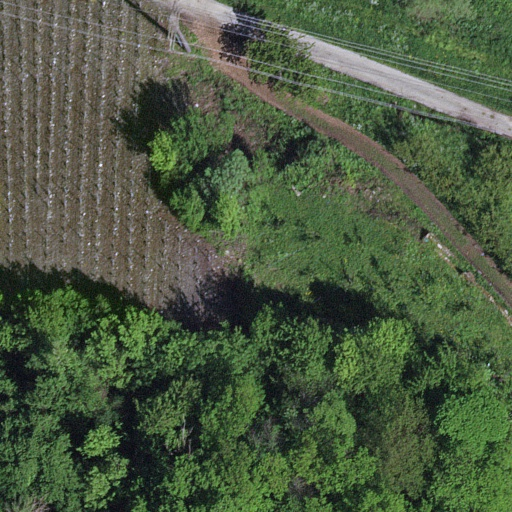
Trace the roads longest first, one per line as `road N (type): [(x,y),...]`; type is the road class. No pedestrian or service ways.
road 1 (track): [(201,6),(204,30),(266,87),(427,187),(511,300)]
road 2 (track): [(511,133),(184,0)]
